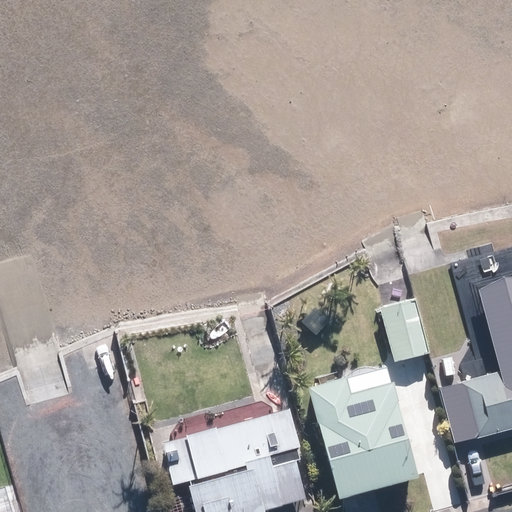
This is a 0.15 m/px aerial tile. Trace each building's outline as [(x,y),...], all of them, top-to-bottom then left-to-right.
[(452,384),(440,388),(454,442),(467,438),(511,425),(511,278),(476,288),(494,356),(460,365),(464,381),(452,384)] [(380,306),(394,361),(411,357),(430,352),(416,297),(398,302),(380,306)] [(307,325),(322,338),(336,322),(321,309),(307,325)] [(321,391),(351,503),(431,481),(405,385),(362,397),(358,382),(321,391)] [(186,482),(193,511),(269,511),(268,507),(305,498),(295,458),(302,457),(289,408),(160,441),(171,485),(186,482)]
